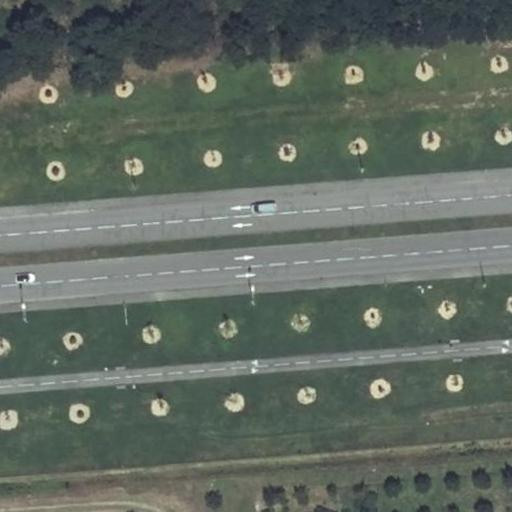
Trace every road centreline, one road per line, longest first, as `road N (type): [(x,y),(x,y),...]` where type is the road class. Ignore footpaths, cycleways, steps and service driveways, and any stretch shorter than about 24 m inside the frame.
road 1 (tertiary): [(0,277),(511,237)]
road 2 (tertiary): [(511,213),(0,252)]
